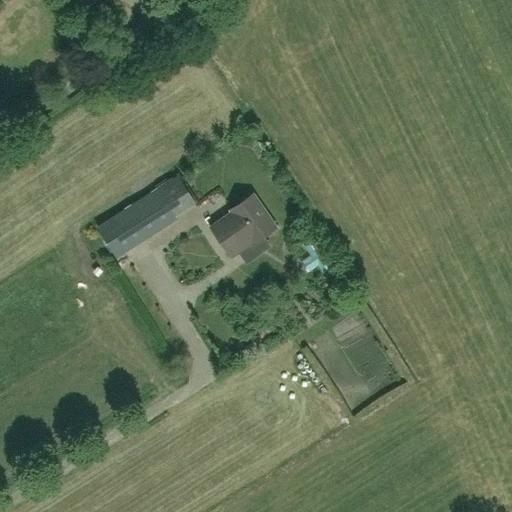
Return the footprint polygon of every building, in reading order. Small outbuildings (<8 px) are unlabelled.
[(77,0),(86,12),(104,0),(77,0)] [(184,21),(204,7),(200,0),(175,0),(172,2),(184,21)] [(116,258),(176,219),(157,189),(97,227),(116,258)] [(253,244),(276,229),(252,195),(229,211),(231,213),(210,228),(229,257),(251,242),(253,244)] [(318,253),(305,265),(314,274),(327,262),(318,253)]
